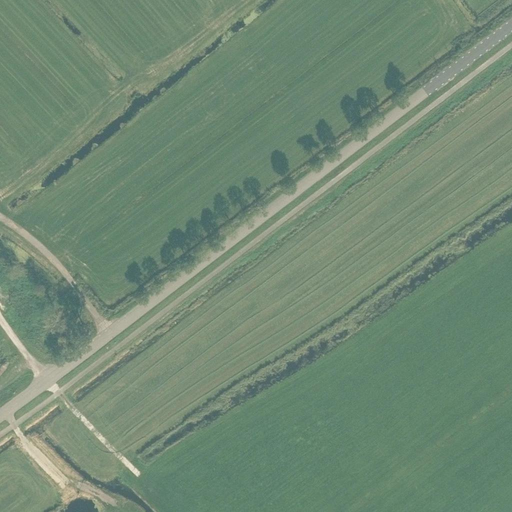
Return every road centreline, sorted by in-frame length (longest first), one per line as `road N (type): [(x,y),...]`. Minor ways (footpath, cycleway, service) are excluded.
road 1 (secondary): [(0,416),(511,25)]
road 2 (track): [(0,216),(52,259),(110,334)]
